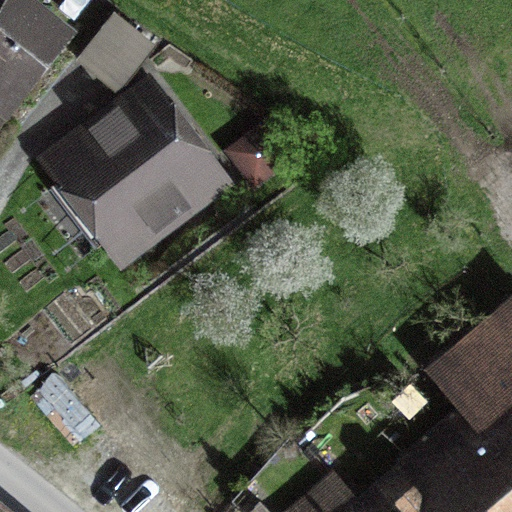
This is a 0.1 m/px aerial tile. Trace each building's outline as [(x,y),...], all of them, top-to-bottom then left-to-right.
[(0,2),(0,88),(16,102),(75,44),(0,2)] [(99,33),(56,78),(93,112),(135,67),(99,33)] [(0,125),(16,102),(0,88),(0,125)] [(209,199),(125,97),(23,182),(107,283),(209,199)] [(511,511),(511,348),(487,320),(398,396),(440,445),(361,511),(511,511)]
